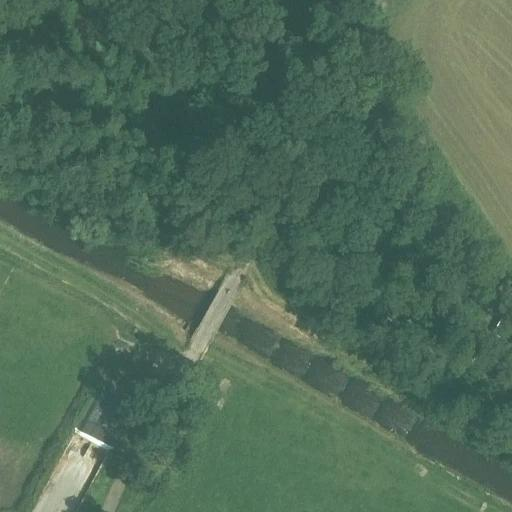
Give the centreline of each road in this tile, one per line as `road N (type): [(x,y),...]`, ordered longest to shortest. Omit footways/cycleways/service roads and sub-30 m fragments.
road 1 (track): [(238,272),(383,0)]
road 2 (track): [(511,321),(261,231)]
road 3 (track): [(109,511),(197,345)]
